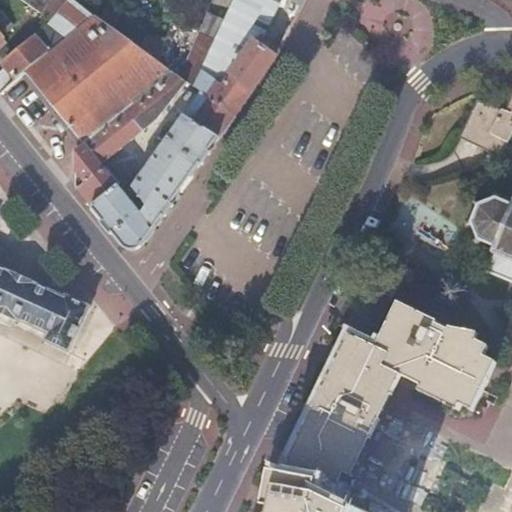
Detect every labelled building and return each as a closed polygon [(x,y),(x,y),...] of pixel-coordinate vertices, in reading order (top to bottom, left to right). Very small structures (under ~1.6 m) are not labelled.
[(39,39),(52,54),(98,15),(78,1),(76,0),(23,0),(56,23),(39,39)] [(203,88),(236,111),(260,77),(275,56),(279,48),(245,24),(254,5),(244,0),(234,0),(226,19),(216,41),(212,51),(209,57),(220,65),(228,53),(240,61),(221,86),(202,73),(198,84),(203,88)] [(14,24),(0,8),(0,40),(3,38),(2,34),(14,24)] [(216,41),(226,19),(212,13),(203,35),(216,41)] [(52,54),(25,76),(82,144),(84,142),(119,113),(174,67),(168,62),(158,56),(146,47),(115,26),(99,14),(98,15),(52,54)] [(154,35),(146,47),(158,56),(164,41),(154,35)] [(212,51),(216,41),(203,35),(198,45),(212,51)] [(7,68),(0,74),(0,94),(2,96),(25,76),(52,54),(39,39),(36,37),(4,64),(7,68)] [(168,62),(174,67),(189,78),(198,84),(202,73),(205,66),(165,39),(164,41),(158,56),(168,62)] [(119,113),(84,142),(101,163),(159,115),(189,78),(174,67),(119,113)] [(87,182),(78,189),(123,243),(143,243),(213,144),(221,133),(236,111),(203,88),(164,143),(134,187),(146,202),(139,209),(105,167),(87,182)] [(511,90),(505,108),(477,98),(475,103),(473,105),(511,122),(511,90)] [(511,129),(511,122),(473,105),(473,106),(460,135),(458,137),(500,155),(511,129)] [(73,151),(75,168),(87,182),(105,167),(101,163),(84,142),(82,144),(73,151)] [(511,170),(505,169),(504,171),(502,170),(500,185),(498,197),(506,201),(508,201),(510,198),(511,198),(511,170)] [(469,221),(476,238),(491,245),(490,247),(492,248),(491,252),(492,253),(486,269),(511,280),(511,198),(510,198),(508,201),(506,201),(498,197),(493,195),(478,203),(469,221)] [(68,349),(89,304),(65,293),(64,296),(0,265),(0,311),(47,334),(44,339),(68,349)] [(476,338),(476,329),(469,328),(448,324),(447,328),(435,321),(435,318),(398,300),(374,345),(350,334),(320,391),(303,425),(286,458),(288,460),(283,470),(281,472),(275,471),(267,506),(269,506),(268,511),(367,511),(354,504),(351,511),(334,501),(335,486),(343,472),(349,474),(401,371),(412,376),(409,384),(456,407),(459,400),(471,406),(495,358),(482,351),(485,343),(476,338)]
